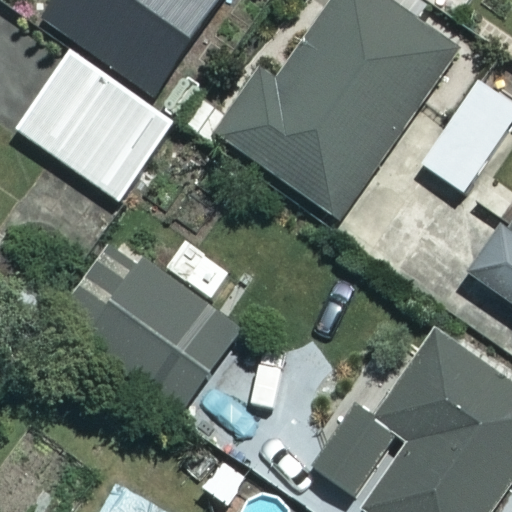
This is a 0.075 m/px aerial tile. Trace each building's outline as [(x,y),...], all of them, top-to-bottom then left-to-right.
[(456,51),(383,0),(336,0),(282,76),(268,65),(218,135),(336,220),(456,51)] [(168,127),(63,59),(16,132),(78,173),(60,200),(102,228),(168,127)] [(511,118),(511,106),(477,84),(422,167),(463,194),(511,118)] [(511,236),(500,228),(468,275),(511,305),(511,236)] [(240,326),(144,258),(107,310),(75,288),(51,321),(179,412),(240,326)] [(490,511),(511,483),(511,394),(433,338),(375,419),(357,406),(309,473),(363,511),(490,511)]
